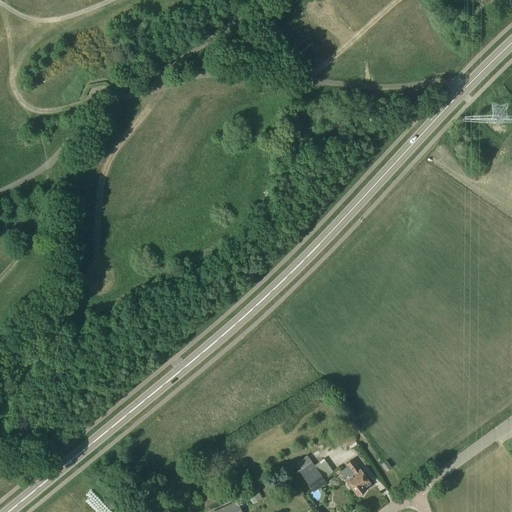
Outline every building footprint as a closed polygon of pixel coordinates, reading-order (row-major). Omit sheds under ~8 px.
[(343,440),(353,435),(351,431),(340,436),(343,440)] [(345,448),(356,442),(353,435),(342,441),(345,448)] [(346,479),(345,479),(357,495),(365,489),(363,488),(370,483),(353,459),(346,464),(348,465),(340,471),(346,479)] [(386,460),(382,464),(387,471),(391,468),(386,460)] [(326,482),(320,474),(312,461),(299,470),(313,491),(326,482)] [(257,488),(248,493),(253,504),(263,499),(257,488)] [(242,511),(237,501),(213,511),(242,511)]
